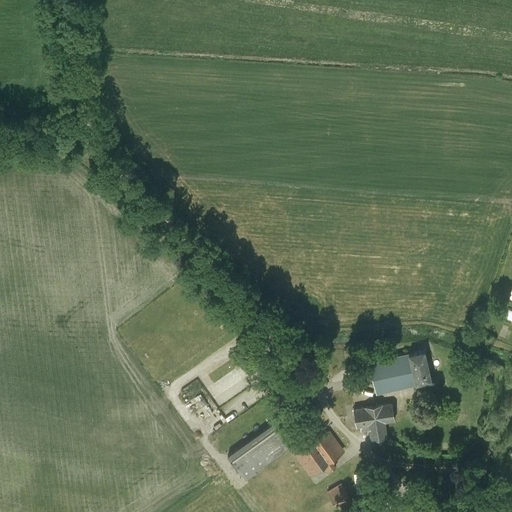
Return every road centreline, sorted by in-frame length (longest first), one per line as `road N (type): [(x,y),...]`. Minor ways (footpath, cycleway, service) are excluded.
road 1 (unclassified): [(430,511),(332,419),(283,345),(98,149),(72,86),(76,0)]
road 2 (track): [(260,384),(197,431),(263,511)]
